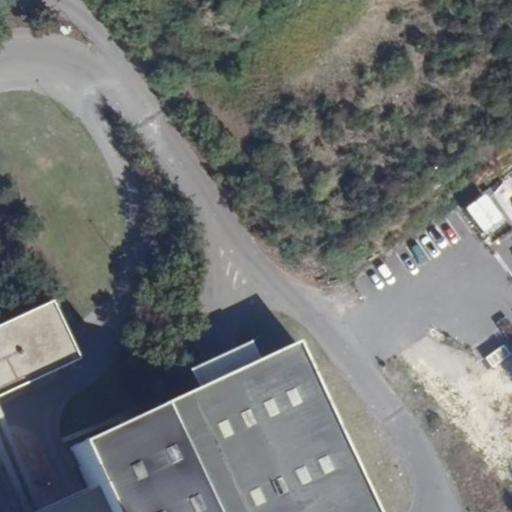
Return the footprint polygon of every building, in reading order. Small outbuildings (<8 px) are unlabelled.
[(511,221),(511,176),(511,175),(490,190),(511,221)] [(465,205),(480,235),(496,227),(481,197),(465,205)] [(0,438),(7,435),(3,418),(80,386),(70,365),(89,354),(70,308),(0,338),(0,438)] [(489,369),(507,357),(500,346),(481,358),(489,369)] [(118,511),(395,511),(321,347),(95,445),(118,511)]
